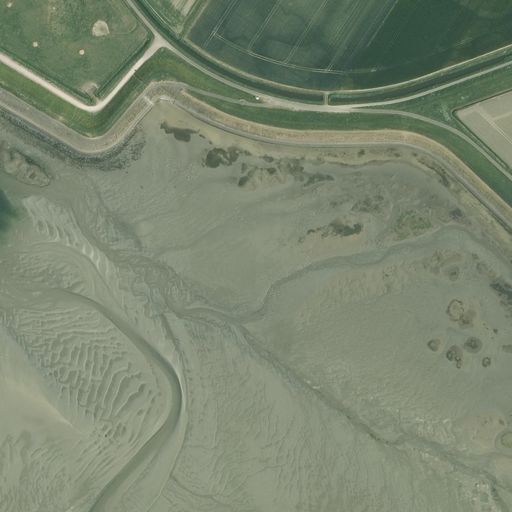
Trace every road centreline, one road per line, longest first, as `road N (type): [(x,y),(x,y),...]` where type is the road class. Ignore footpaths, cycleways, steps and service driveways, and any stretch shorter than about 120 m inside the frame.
road 1 (unclassified): [(0,60),(91,109),(160,39)]
road 2 (unclassified): [(341,109),(292,105),(227,82),(160,39)]
road 3 (unclassified): [(511,179),(433,121),(341,109)]
road 4 (unclassified): [(341,109),(390,104),(511,62)]
